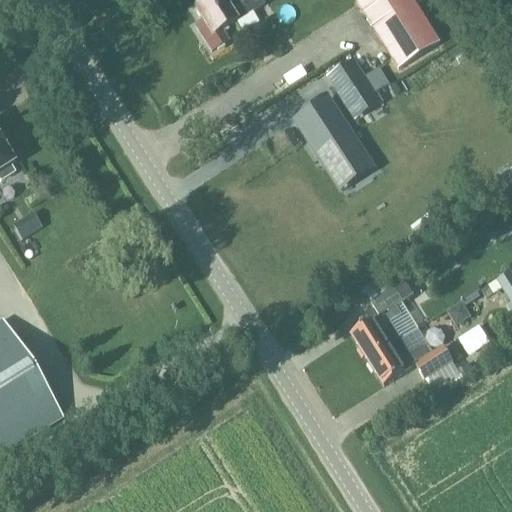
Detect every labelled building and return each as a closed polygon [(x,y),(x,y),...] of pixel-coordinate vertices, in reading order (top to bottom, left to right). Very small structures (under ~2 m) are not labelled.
[(221,31),(248,14),(249,15),(263,6),(259,0),(209,0),(193,10),(201,22),(193,27),(210,54),(228,43),(221,31)] [(397,72),(440,45),(412,0),(360,0),(355,3),(397,72)] [(325,99),(291,121),(329,180),(363,159),(325,99)] [(0,183),(13,175),(9,168),(13,166),(0,144),(0,183)] [(12,225),(21,239),(40,228),(32,213),(12,225)] [(484,223),(492,243),(511,234),(511,229),(506,215),(484,223)] [(360,284),(367,298),(392,286),(385,271),(360,284)] [(511,312),(511,272),(510,274),(481,292),(485,299),(501,289),(511,305),(506,308),(509,314),(511,312)] [(367,363),(400,342),(390,325),(400,318),(395,310),(405,303),(396,289),(370,306),(379,319),(351,337),(367,363)] [(437,322),(447,342),(460,335),(450,316),(437,322)] [(2,327),(0,328),(0,453),(58,418),(2,327)] [(400,342),(367,363),(383,388),(405,375),(415,368),(424,382),(452,364),(443,349),(428,359),(422,349),(410,357),(400,342)] [(98,446),(106,440),(103,435),(94,440),(98,446)]
